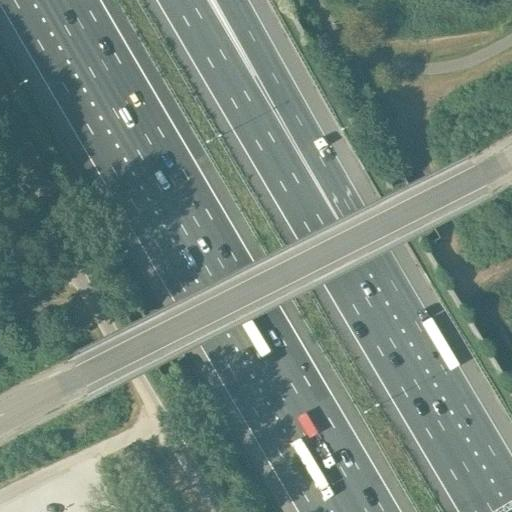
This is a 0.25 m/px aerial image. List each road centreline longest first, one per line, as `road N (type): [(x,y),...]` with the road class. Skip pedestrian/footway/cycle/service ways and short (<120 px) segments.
road 1 (motorway): [(57,0),(363,511)]
road 2 (tertiary): [(0,415),(511,159)]
road 3 (motorway): [(502,511),(345,250)]
road 4 (motorway): [(345,250),(192,0)]
road 5 (motorway): [(345,250),(233,0)]
road 6 (unclassified): [(0,497),(160,418)]
